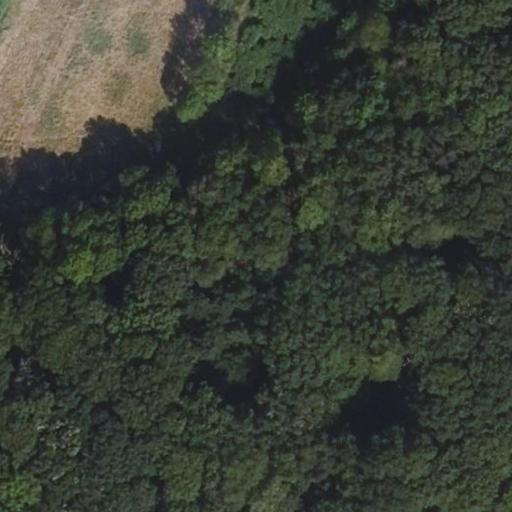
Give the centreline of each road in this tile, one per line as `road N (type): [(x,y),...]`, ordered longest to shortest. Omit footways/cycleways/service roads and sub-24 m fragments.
road 1 (track): [(0,217),(148,170),(332,140),(402,137),(480,114),(511,95)]
road 2 (track): [(410,0),(332,140)]
